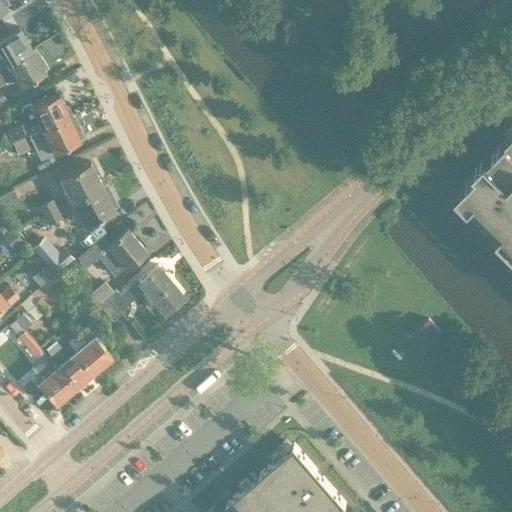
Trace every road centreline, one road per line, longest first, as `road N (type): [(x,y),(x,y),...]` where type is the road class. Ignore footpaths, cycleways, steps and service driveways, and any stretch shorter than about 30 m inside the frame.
road 1 (residential): [(236,297),(175,226),(57,0)]
road 2 (residential): [(236,297),(51,454)]
road 3 (residential): [(74,480),(257,321)]
road 4 (residential): [(123,511),(294,363)]
road 5 (residential): [(357,200),(511,79)]
road 6 (residential): [(422,511),(294,363)]
road 7 (residential): [(257,321),(296,287),(357,200)]
road 8 (residential): [(357,200),(236,297)]
